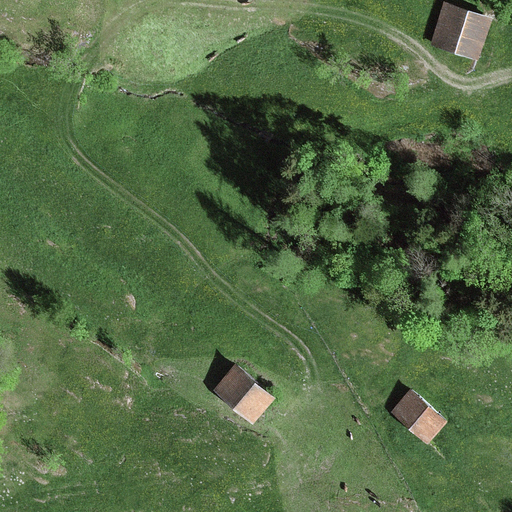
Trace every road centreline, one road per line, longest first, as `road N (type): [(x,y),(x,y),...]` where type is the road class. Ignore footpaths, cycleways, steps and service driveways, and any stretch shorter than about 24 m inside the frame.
road 1 (track): [(164,0),(116,21),(65,86),(63,127),(93,180),(177,237),(220,284),(296,344),(316,380),(303,448)]
road 2 (track): [(511,72),(465,87),(370,22),(328,10),(182,0)]
